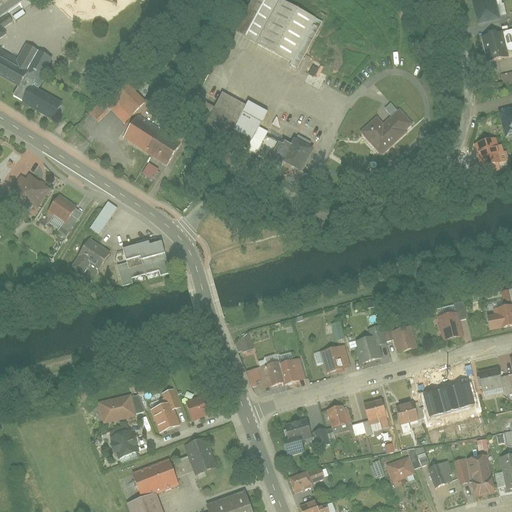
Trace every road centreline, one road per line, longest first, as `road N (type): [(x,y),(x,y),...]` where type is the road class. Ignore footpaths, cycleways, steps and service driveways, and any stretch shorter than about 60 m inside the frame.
road 1 (residential): [(179,233),(217,195),(343,207),(432,173),(468,105),(448,0)]
road 2 (residential): [(511,344),(247,413)]
road 3 (tertiary): [(179,233),(0,117)]
